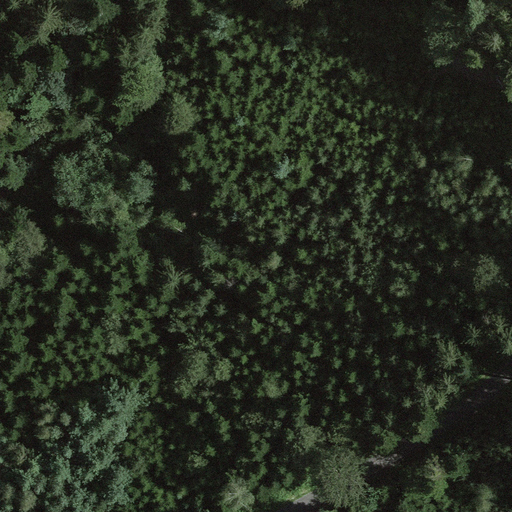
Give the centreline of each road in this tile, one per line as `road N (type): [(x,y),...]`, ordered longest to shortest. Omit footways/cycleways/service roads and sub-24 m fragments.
road 1 (track): [(304,511),(482,395),(511,362)]
road 2 (track): [(111,0),(39,98),(0,131)]
